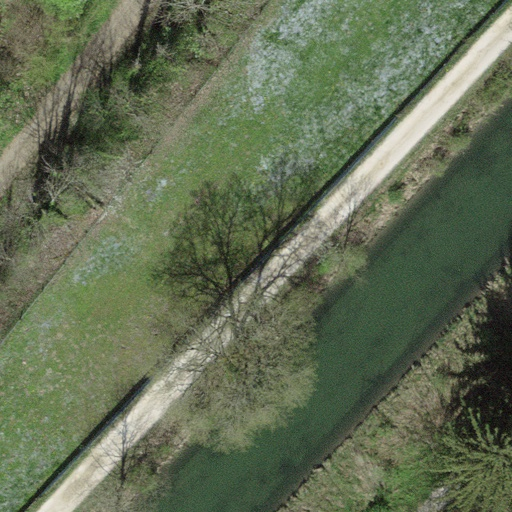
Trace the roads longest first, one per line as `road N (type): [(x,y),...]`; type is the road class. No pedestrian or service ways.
road 1 (track): [(61,511),(511,21)]
road 2 (track): [(0,169),(131,0)]
